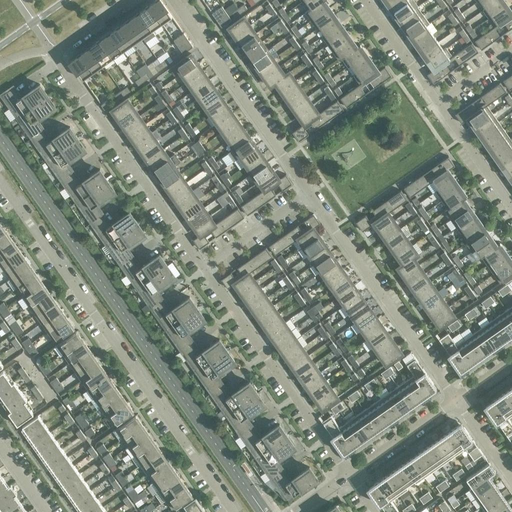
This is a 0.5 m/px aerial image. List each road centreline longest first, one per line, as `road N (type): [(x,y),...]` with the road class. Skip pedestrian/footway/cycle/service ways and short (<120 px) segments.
road 1 (residential): [(232,511),(0,181)]
road 2 (residential): [(203,267),(53,53),(129,0)]
road 3 (residential): [(349,475),(203,267)]
road 4 (residential): [(455,400),(309,194)]
road 5 (residential): [(309,194),(172,0)]
road 6 (residential): [(455,400),(349,475)]
road 7 (residential): [(203,267),(309,194)]
road 8 (residential): [(511,208),(437,103)]
road 9 (residential): [(437,103),(365,0)]
